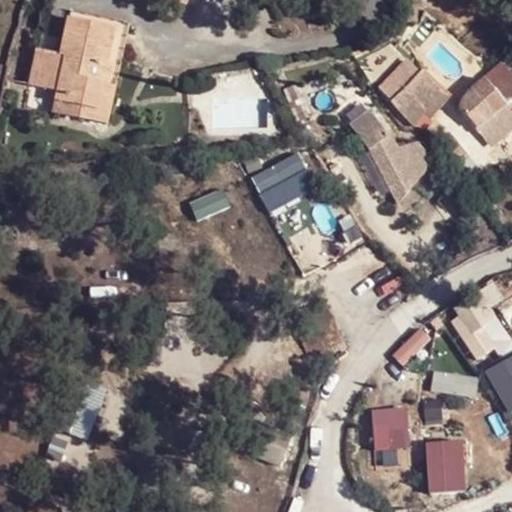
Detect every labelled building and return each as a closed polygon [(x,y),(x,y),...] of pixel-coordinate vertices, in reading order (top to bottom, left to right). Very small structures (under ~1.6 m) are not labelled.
[(78,102),(90,105),(95,85),(89,84),(99,50),(52,36),(41,69),(15,63),(6,101),(34,108),(28,128),(69,139),(78,102)] [(443,89),(422,69),(388,100),(407,121),(443,89)] [(511,96),(487,70),(462,96),(455,109),(477,131),(511,96)] [(92,106),(90,105),(78,102),(69,139),(82,142),(92,106)] [(376,167),(399,149),(388,133),(364,151),(376,167)] [(399,149),(420,179),(434,163),(418,141),(399,149)] [(491,288),(449,315),(482,365),(511,345),(511,306),(505,311),(491,288)] [(340,342),(323,308),(290,323),(307,357),(340,342)] [(264,466),(272,433),(218,423),(213,456),(264,466)] [(467,488),(464,440),(423,443),(426,490),(467,488)] [(400,451),(365,460),(372,489),(407,481),(400,451)]
